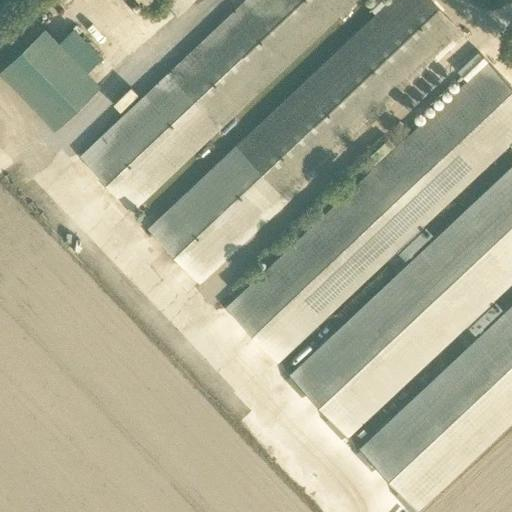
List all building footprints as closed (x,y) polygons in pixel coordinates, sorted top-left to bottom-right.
[(199,285),(287,201),(464,35),(430,0),(245,0),(169,73),(79,157),(131,213),(220,129),(357,0),(389,0),(236,146),(147,229),(199,285)] [(158,0),(176,18),(194,0),(158,0)] [(45,29),(0,71),(0,74),(53,131),(99,87),(45,29)] [(511,163),(289,374),(346,437),(511,281),(511,88),(478,52),(477,52),(456,72),(465,81),(465,83),(463,83),(225,308),(277,363),(508,146),(511,150),(511,163)] [(511,421),(511,302),(357,448),(416,511),(418,510),(511,421)]
